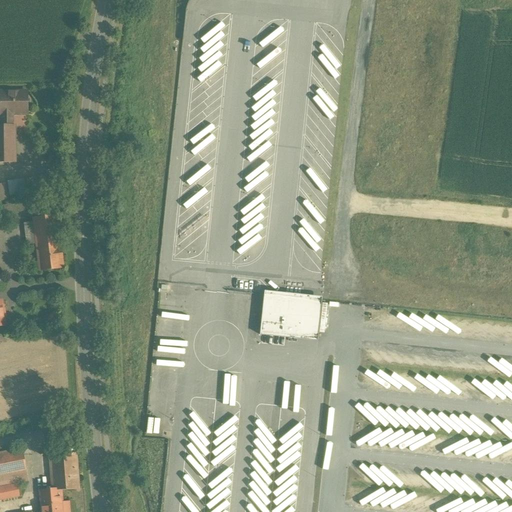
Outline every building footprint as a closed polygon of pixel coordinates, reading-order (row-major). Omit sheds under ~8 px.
[(28,91),(0,91),(0,114),(2,114),(12,114),(28,114),(28,91)] [(12,114),(2,114),(2,126),(12,126),(12,114)] [(2,126),(0,125),(0,162),(15,162),(15,126),(12,126),(2,126)] [(24,179),(8,181),(10,195),(26,193),(24,179)] [(13,203),(0,206),(0,225),(18,220),(13,203)] [(58,215),(33,218),(33,222),(24,223),(27,245),(36,244),(61,241),(58,215)] [(61,241),(36,244),(39,271),(64,268),(61,241)] [(261,322),(260,335),(317,341),(322,301),(322,297),(264,291),(261,322)] [(205,377),(203,406),(231,408),(232,401),(239,402),(240,379),(205,377)] [(22,448),(0,452),(0,486),(28,480),(28,481),(29,481),(22,448)] [(77,453),(50,455),(53,490),(53,491),(61,490),(80,489),(77,453)] [(17,484),(0,487),(0,499),(19,496),(17,484)] [(53,490),(42,491),(42,499),(41,499),(42,511),(69,511),(69,502),(62,503),(61,490),(53,491),(53,490)]
